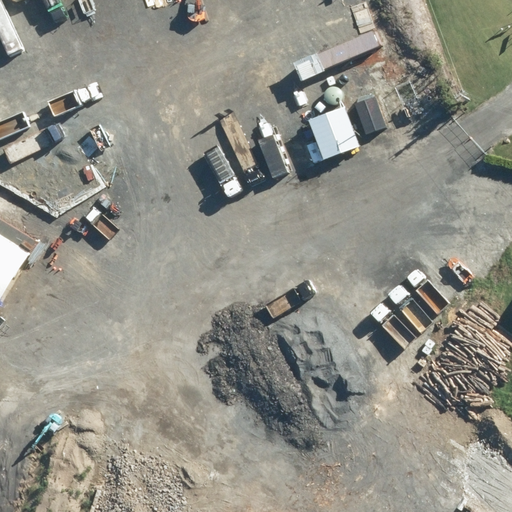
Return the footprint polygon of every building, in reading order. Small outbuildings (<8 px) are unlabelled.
[(354,103),(365,134),(385,127),(374,96),(354,103)] [(360,146),(346,108),(308,120),(324,159),(360,146)] [(0,242),(0,282),(17,251),(0,242)] [(0,473),(2,474),(55,364),(12,343),(4,359),(0,367),(0,473)] [(106,388),(66,369),(16,476),(56,495),(106,388)] [(156,511),(194,436),(136,407),(96,488),(145,511),(156,511)] [(463,511),(477,485),(450,470),(433,502),(452,511),(463,511)]
